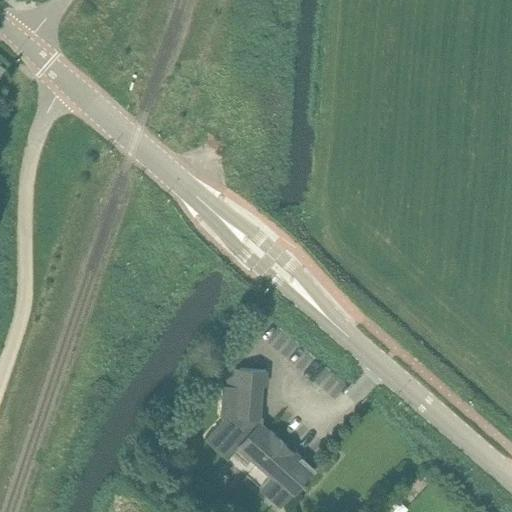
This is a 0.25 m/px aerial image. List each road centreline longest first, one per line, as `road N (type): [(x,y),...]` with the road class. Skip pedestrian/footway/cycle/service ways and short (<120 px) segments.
road 1 (tertiary): [(511,479),(66,84)]
road 2 (unclassified): [(0,379),(22,311),(27,172),(44,113),(66,84)]
